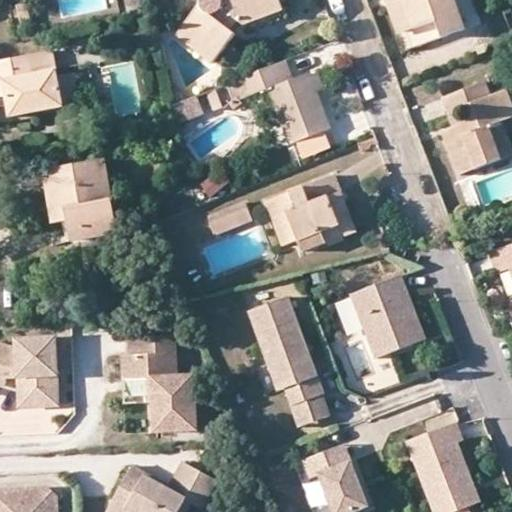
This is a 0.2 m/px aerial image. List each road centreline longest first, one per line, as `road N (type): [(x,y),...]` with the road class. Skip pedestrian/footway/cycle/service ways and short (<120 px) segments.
road 1 (residential): [(422,204),(350,0)]
road 2 (residential): [(511,434),(444,265)]
road 3 (unknown): [(346,426),(489,378)]
